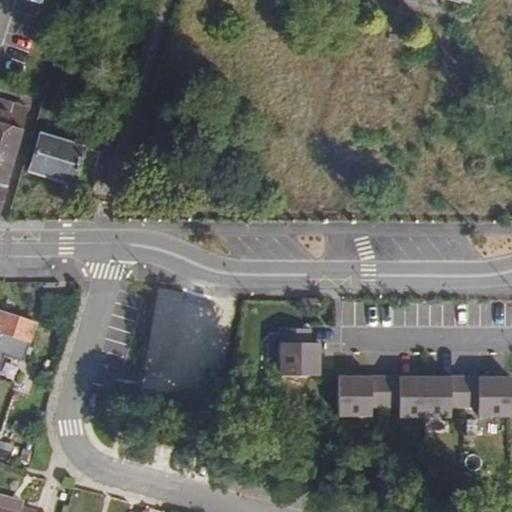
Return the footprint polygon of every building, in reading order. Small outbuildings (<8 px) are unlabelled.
[(0,208),(24,131),(31,108),(0,99),(0,208)] [(90,192),(102,153),(39,135),(28,173),(90,192)] [(24,363),(37,323),(0,311),(0,336),(11,341),(5,358),(24,363)] [(314,327),(283,326),(281,375),(322,374),(322,363),(323,344),(314,344),(314,327)] [(507,420),(508,379),(339,375),(338,416),(372,417),(373,409),(401,409),(401,417),(451,418),(451,411),(478,411),(478,419),(507,420)] [(0,503),(19,509),(21,504),(0,497),(0,503)] [(0,503),(0,511),(29,511),(19,509),(0,503)]
